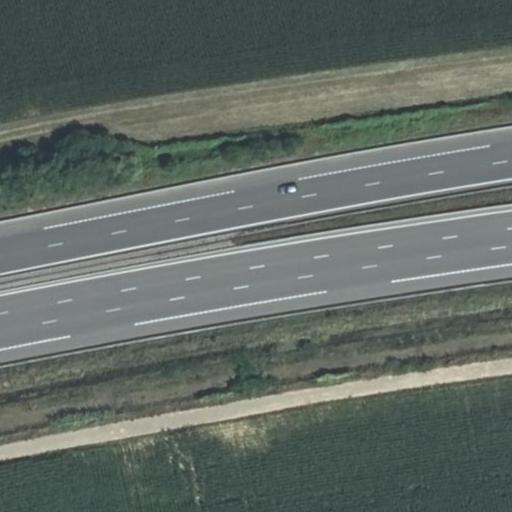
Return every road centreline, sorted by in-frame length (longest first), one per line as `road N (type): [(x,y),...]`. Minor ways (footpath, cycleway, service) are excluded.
road 1 (motorway): [(511,161),(0,256)]
road 2 (track): [(511,373),(314,399),(0,458)]
road 3 (motorway): [(0,314),(511,229)]
